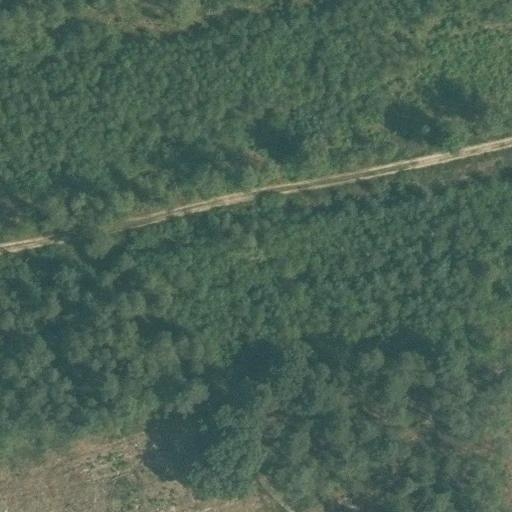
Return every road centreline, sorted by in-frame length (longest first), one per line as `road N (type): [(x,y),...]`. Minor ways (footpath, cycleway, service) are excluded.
road 1 (track): [(115,209),(511,131)]
road 2 (track): [(288,511),(219,431),(194,373),(164,339),(115,209)]
